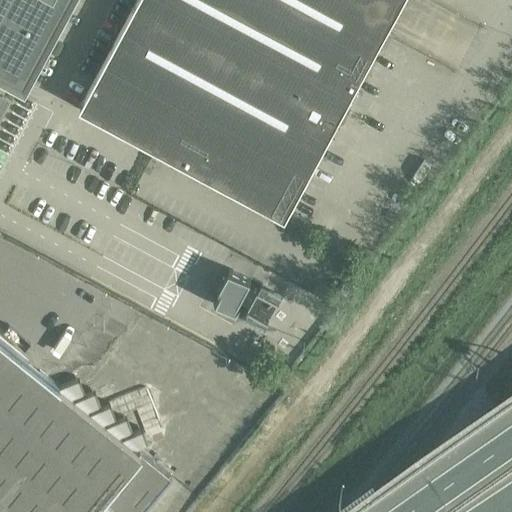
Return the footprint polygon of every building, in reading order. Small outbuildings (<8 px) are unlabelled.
[(0,0),(0,62),(27,77),(41,49),(45,51),(45,52),(46,52),(48,51),(49,49),(51,47),(52,45),(52,43),(53,41),(53,39),(52,38),(52,39),(48,37),(67,0),(0,0)] [(401,0),(137,0),(81,105),(156,145),(164,149),(171,153),(286,215),(333,127),(348,99),(355,88),(380,40),(384,34),(388,26),(401,0)] [(362,92),(355,88),(351,94),(348,99),(355,103),(362,92)] [(0,121),(11,101),(0,94),(0,121)] [(67,129),(60,125),(55,135),(61,138),(67,129)] [(251,280),(229,268),(212,300),(233,312),(251,280)] [(0,511),(138,511),(170,473),(138,447),(137,449),(127,441),(115,431),(98,417),(82,405),(67,393),(51,380),(34,366),(19,354),(6,344),(0,339),(0,511)]
